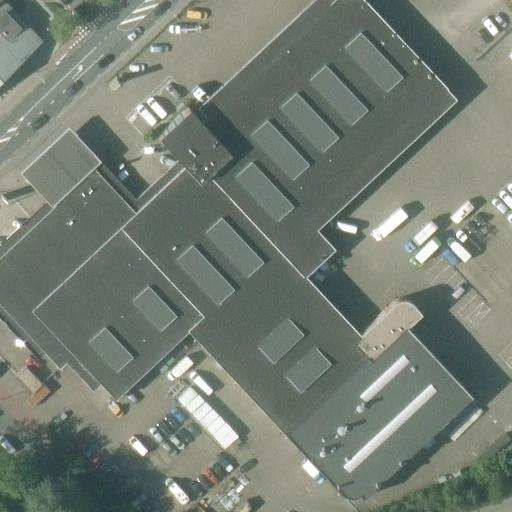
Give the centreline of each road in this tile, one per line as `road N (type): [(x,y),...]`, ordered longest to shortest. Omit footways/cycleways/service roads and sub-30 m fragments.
road 1 (unknown): [(511,384),(483,337),(401,260),(391,232),(396,216),(505,89)]
road 2 (unknown): [(87,93),(118,111),(147,98),(263,0)]
road 3 (primary): [(0,145),(109,41)]
road 4 (unclassified): [(0,419),(94,511)]
